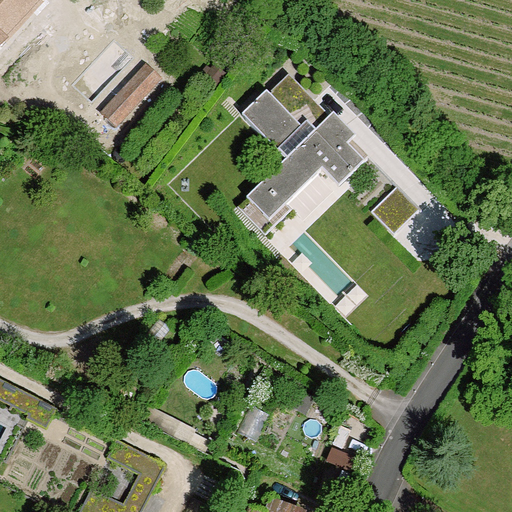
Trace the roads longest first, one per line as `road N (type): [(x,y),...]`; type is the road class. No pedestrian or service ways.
road 1 (tertiary): [(511,273),(413,420),(368,511)]
road 2 (track): [(177,511),(191,482),(187,465),(0,368)]
